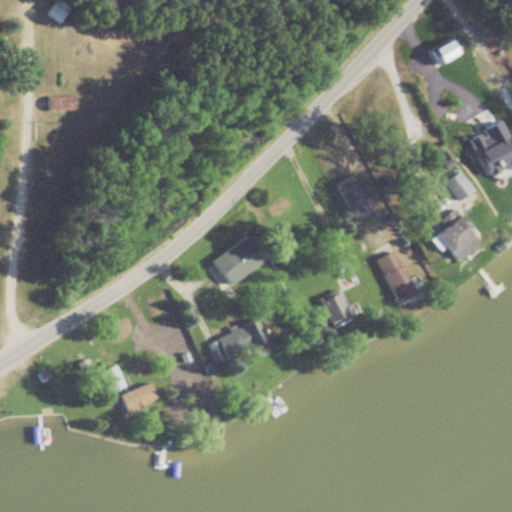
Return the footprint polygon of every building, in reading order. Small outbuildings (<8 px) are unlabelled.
[(450,118),(460,130),(479,114),(468,102),(450,118)] [(345,223),(366,212),(347,175),(326,185),(345,223)] [(445,264),(466,243),(438,214),(416,235),(445,264)] [(252,262),(236,238),(200,263),(217,287),(252,262)] [(366,260),(387,304),(405,295),(383,251),(366,260)] [(306,301),(320,328),(339,318),(326,291),(306,301)] [(256,344),(249,321),(204,335),(211,357),(256,344)] [(89,375),(100,396),(117,387),(106,366),(89,375)] [(147,400),(140,383),(108,398),(116,414),(147,400)]
